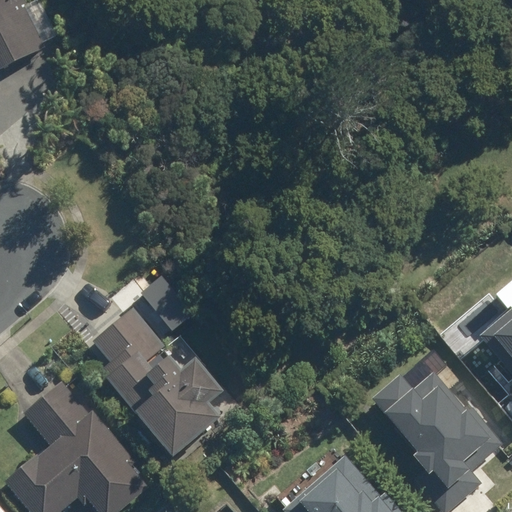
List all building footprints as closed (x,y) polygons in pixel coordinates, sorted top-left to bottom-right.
[(0,0),(0,67),(42,48),(22,4),(23,4),(21,0),(0,0)] [(511,307),(479,336),(511,375),(511,307)] [(132,308),(93,341),(110,363),(100,371),(174,459),(201,437),(198,434),(217,417),(205,403),(220,391),(192,357),(177,369),(165,354),(149,367),(144,362),(163,346),(132,308)] [(369,414),(367,417),(401,455),(397,459),(411,474),(405,480),(434,511),(439,511),(471,484),(461,472),(491,445),(459,410),(454,414),(419,375),(399,392),(386,377),(358,402),(369,414)] [(3,481),(29,511),(56,511),(76,496),(83,504),(87,501),(97,511),(117,511),(147,487),(130,467),(134,464),(90,412),(87,415),(60,382),(23,413),(50,445),(36,457),(35,454),(3,481)] [(370,499),(331,458),(271,511),(389,511),(374,495),(370,499)] [(162,477),(173,491),(183,483),(171,469),(162,477)]
